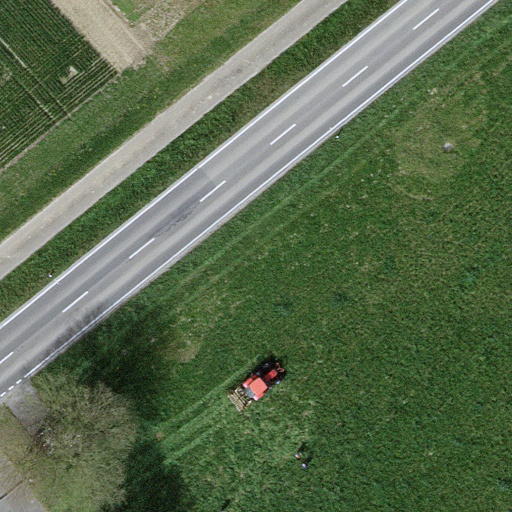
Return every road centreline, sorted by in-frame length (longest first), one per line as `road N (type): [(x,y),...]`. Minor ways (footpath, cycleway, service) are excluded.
road 1 (secondary): [(0,366),(454,0)]
road 2 (track): [(0,265),(324,0)]
